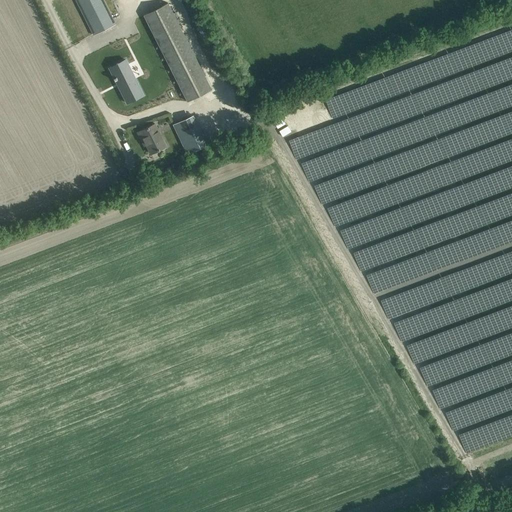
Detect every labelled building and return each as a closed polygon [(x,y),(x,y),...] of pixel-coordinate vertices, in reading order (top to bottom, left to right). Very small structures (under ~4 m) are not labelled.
[(75,0),(93,35),(116,24),(103,0),(75,0)] [(187,102),(211,89),(167,3),(143,15),(187,102)] [(127,103),(143,95),(125,60),(110,68),(114,77),(113,78),(114,81),(116,80),(127,103)] [(409,88),(442,154),(466,143),(433,76),(409,88)] [(290,110),(296,126),(323,116),(317,101),(290,110)] [(277,129),(285,124),(282,119),(274,123),(277,129)] [(191,120),(175,128),(188,155),(207,145),(201,134),(198,135),(191,120)] [(143,138),(150,153),(166,146),(155,123),(137,132),(141,139),(143,138)] [(308,156),(377,301),(415,283),(346,138),(308,156)] [(363,163),(374,186),(383,182),(372,159),(363,163)]
